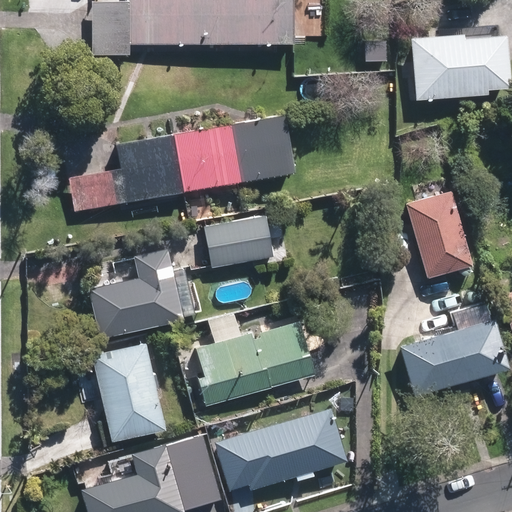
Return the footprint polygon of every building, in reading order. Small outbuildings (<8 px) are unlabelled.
[(126,0),(93,0),(93,48),(127,49),(126,0)] [(292,0),(128,0),(128,41),(292,42),(292,0)] [(385,13),(366,13),(365,57),(384,58),(385,13)] [(467,33),(412,38),(418,91),(487,84),(487,79),(511,77),(508,35),(467,39),(467,33)] [(279,111),(175,131),(186,188),(290,168),(279,111)] [(173,138),(115,149),(125,199),(183,188),(173,138)] [(124,199),(118,167),(69,176),(76,208),(124,199)] [(451,192),(409,204),(428,272),(470,260),(451,192)] [(268,217),(205,229),(211,262),(274,249),(268,217)] [(147,274),(96,285),(106,330),(185,312),(171,246),(142,252),(147,274)] [(496,317),(403,346),(417,389),(509,360),(496,317)] [(296,320),(194,352),(209,398),(310,366),(296,320)] [(147,344),(99,355),(118,433),(166,421),(147,344)] [(336,409),(219,444),(231,484),(348,450),(336,409)] [(149,478),(87,495),(91,511),(163,511),(184,507),(167,443),(141,450),(149,478)]
